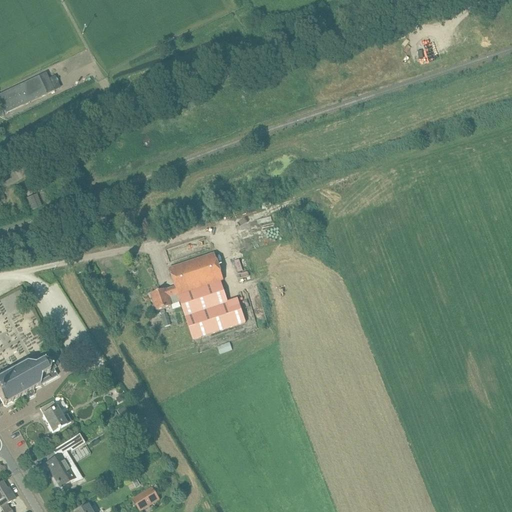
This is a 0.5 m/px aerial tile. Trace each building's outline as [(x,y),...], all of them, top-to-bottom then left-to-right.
[(46,73),(0,94),(0,110),(3,109),(6,115),(55,91),(46,73)] [(170,272),(175,287),(179,297),(221,283),(223,282),(215,257),(170,272)] [(221,283),(179,297),(181,303),(187,319),(228,305),(221,283)] [(181,303),(179,297),(175,287),(166,291),(166,290),(151,295),(156,312),(170,308),(170,306),(181,303)] [(228,305),(187,319),(195,341),(246,325),(238,301),(228,305)] [(0,397),(5,407),(6,406),(6,405),(25,394),(26,395),(27,397),(30,398),(33,396),(34,393),(34,391),(40,387),(57,377),(54,371),(56,370),(49,359),(48,360),(44,353),(27,364),(27,363),(2,377),(0,378),(0,397)] [(123,394),(116,398),(119,403),(127,399),(123,394)] [(52,403),(49,405),(40,410),(43,416),(52,434),(57,431),(58,432),(66,427),(66,426),(71,423),(67,416),(62,418),(57,409),(56,409),(52,403)] [(118,412),(124,421),(135,414),(129,405),(118,412)] [(54,459),(46,464),(46,465),(48,464),(52,470),(55,475),(53,476),(60,488),(71,482),(72,484),(82,480),(66,452),(70,450),(71,453),(80,448),(85,444),(79,434),(64,444),(50,452),(54,459)] [(0,507),(1,509),(1,508),(3,511),(9,509),(7,505),(15,500),(11,493),(9,494),(2,483),(0,484),(0,507)] [(152,488),(132,500),(139,511),(160,500),(152,488)] [(188,499),(180,496),(175,508),(183,511),(188,499)]
